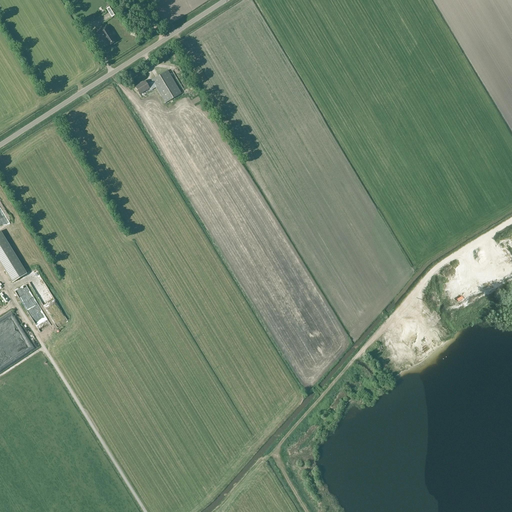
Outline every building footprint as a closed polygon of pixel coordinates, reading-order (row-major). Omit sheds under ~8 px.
[(117,14),(112,5),(106,9),(112,17),(117,14)] [(102,38),(108,47),(116,41),(109,30),(108,31),(105,26),(99,30),(103,37),(102,38)] [(147,84),(145,81),(135,87),(140,95),(149,89),(150,91),(156,88),(165,103),(181,94),(168,71),(151,80),(152,81),(147,84)] [(0,231),(0,261),(13,282),(26,274),(0,231)] [(23,288),(28,285),(25,279),(20,283),(23,288)]
